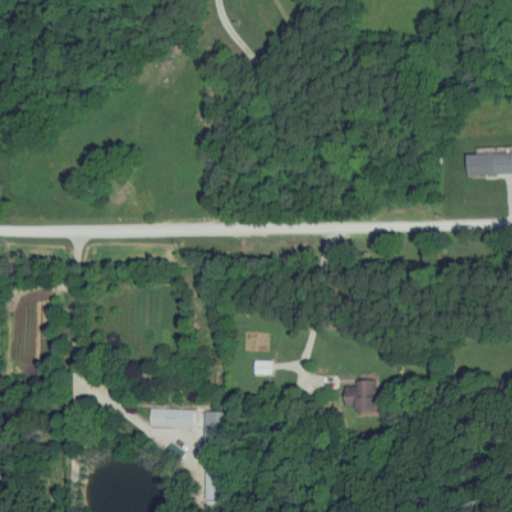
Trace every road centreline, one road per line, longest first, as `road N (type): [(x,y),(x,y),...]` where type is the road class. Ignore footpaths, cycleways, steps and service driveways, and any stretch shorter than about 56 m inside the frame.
road 1 (residential): [(0,229),(511,224)]
road 2 (residential): [(77,228),(75,475)]
